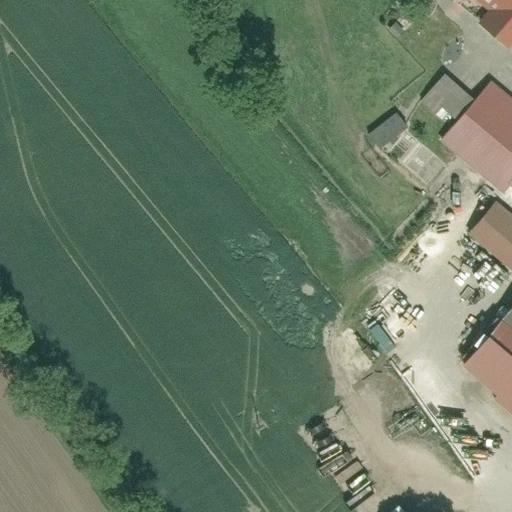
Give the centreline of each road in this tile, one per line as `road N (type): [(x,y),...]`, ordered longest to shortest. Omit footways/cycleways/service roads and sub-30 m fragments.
road 1 (track): [(0,332),(17,369),(120,511)]
road 2 (unknown): [(415,12),(511,86)]
